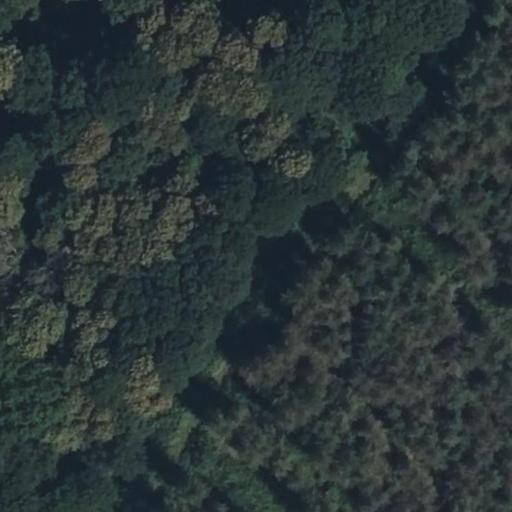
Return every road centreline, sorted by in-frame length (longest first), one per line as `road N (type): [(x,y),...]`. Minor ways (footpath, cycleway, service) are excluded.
road 1 (track): [(465,0),(428,78),(300,243),(181,438),(154,511)]
road 2 (track): [(152,0),(0,142)]
